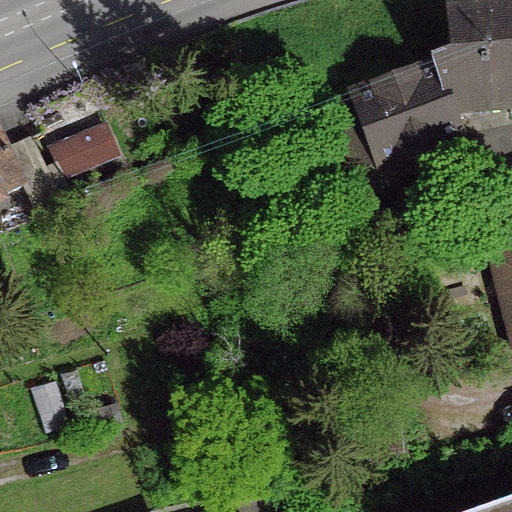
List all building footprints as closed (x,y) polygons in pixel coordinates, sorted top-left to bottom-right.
[(430,58),(433,69),(450,111),(511,104),(511,0),(444,0),(448,51),(430,58)] [(343,178),(458,136),(450,111),(433,69),(318,111),(343,178)] [(0,196),(20,187),(24,194),(47,183),(26,140),(3,151),(0,144),(0,196)] [(511,254),(491,260),(511,342),(511,254)] [(511,511),(511,497),(467,511),(511,511)]
